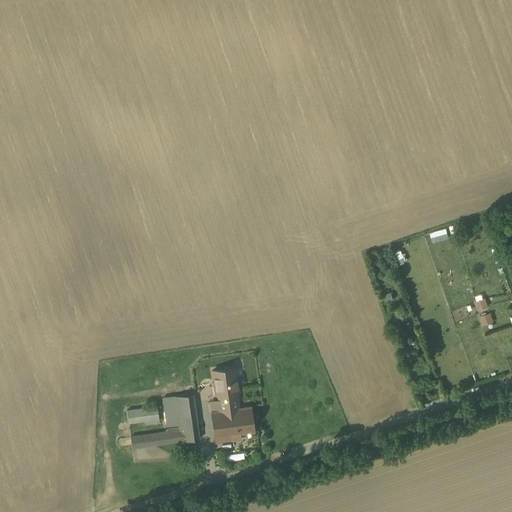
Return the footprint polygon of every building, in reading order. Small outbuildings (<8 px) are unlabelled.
[(475,301),(478,309),(489,305),(486,297),(475,301)] [(492,312),(481,314),(483,325),(495,322),(492,312)] [(235,367),(212,370),(216,395),(218,394),(219,400),(237,398),(236,392),(238,391),(235,367)] [(192,394),(163,398),(167,426),(179,424),(179,427),(167,429),(168,431),(131,436),(132,448),(181,441),(199,439),(192,394)] [(212,411),(239,408),(237,398),(219,400),(211,402),(212,411)] [(157,406),(127,410),(129,423),(159,419),(157,406)] [(212,411),(211,412),(214,436),(231,434),(231,440),(240,439),(239,433),(255,431),(251,406),(239,408),(212,411)] [(215,443),(231,440),(231,434),(214,436),(215,443)]
